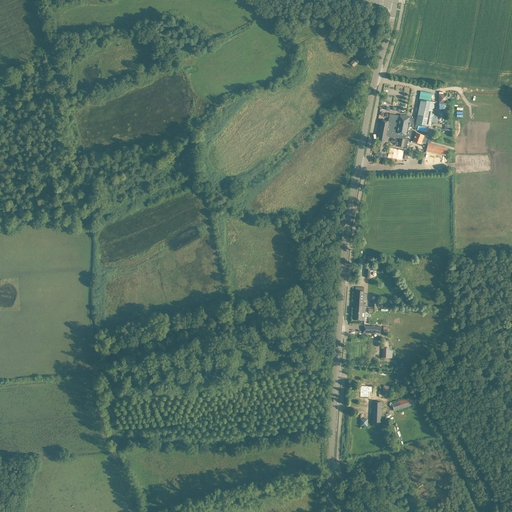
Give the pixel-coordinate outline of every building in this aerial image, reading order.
[(308,25),(303,27),(307,34),(311,32),(308,25)] [(350,63),(353,66),(359,61),(356,58),(350,63)] [(430,126),(432,115),(435,102),(421,99),(416,123),(430,126)] [(378,132),(375,152),(385,154),(386,150),(384,149),(385,143),(387,144),(389,135),(391,135),(391,136),(400,138),(401,138),(401,137),(408,138),(410,139),(414,118),(410,118),(410,116),(400,114),(400,116),(395,115),(394,119),(389,118),(389,121),(381,119),(378,132)] [(413,141),(420,144),(421,142),(425,143),(428,136),(416,132),(413,141)] [(400,138),(399,146),(407,147),(408,138),(401,137),(401,138),(400,138)] [(428,144),(426,150),(446,155),(447,149),(428,144)] [(432,156),(433,168),(439,168),(439,165),(442,165),(442,162),(447,162),(447,156),(432,156)] [(369,277),(369,268),(377,269),(377,265),(366,265),(365,277),(369,277)] [(355,299),(356,299),(356,302),(355,302),(354,306),(365,307),(365,303),(363,303),(364,290),(364,287),(356,287),(355,299)] [(364,320),(365,307),(354,306),(353,320),(364,320)] [(389,358),(389,349),(381,349),(381,358),(389,358)] [(360,384),(360,395),(368,395),(368,390),(371,390),(371,385),(360,384)] [(413,404),(411,396),(392,402),(394,410),(413,404)] [(381,426),(382,402),(374,402),(372,425),(381,426)]
